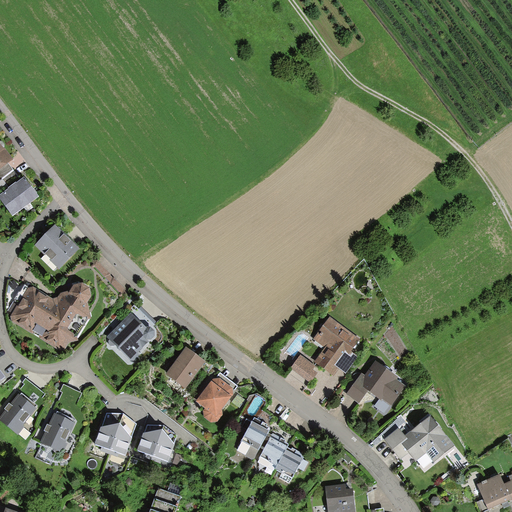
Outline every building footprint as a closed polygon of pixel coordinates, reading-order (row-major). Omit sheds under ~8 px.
[(0,142),(0,167),(7,162),(12,158),(0,142)] [(7,162),(0,167),(0,182),(5,189),(19,178),(7,162)] [(22,176),(19,178),(5,189),(0,192),(0,197),(12,213),(36,195),(22,176)] [(54,223),(32,245),(57,269),(78,247),(54,223)] [(26,288),(10,315),(11,321),(59,350),(64,348),(68,342),(76,340),(76,334),(85,319),(90,317),(86,302),(89,295),(88,286),(80,281),(71,284),(67,291),(59,293),(56,296),(52,298),(31,287),(26,288)] [(146,325),(130,312),(111,331),(109,331),(106,333),(105,336),(107,339),(107,343),(109,345),(111,346),(114,344),(130,360),(133,360),(148,341),(150,341),(152,338),(154,334),(154,332),(153,329),(152,326),(148,324),(146,325)] [(360,338),(329,315),(313,338),(324,347),(313,362),(331,375),(337,367),(346,373),(359,355),(352,349),(360,338)] [(206,361),(186,347),(165,375),(185,389),(206,361)] [(316,365),(301,354),(291,367),(310,382),(318,372),(313,368),(316,365)] [(361,373),(346,394),(359,403),(368,389),(391,404),(404,384),(396,379),(398,376),(374,360),(364,375),(361,373)] [(212,378),(208,381),(195,402),(204,409),(203,410),(203,417),(210,422),(216,422),(222,414),(221,410),(233,393),(232,388),(220,378),(212,378)] [(79,405),(84,394),(68,387),(63,398),(79,405)] [(0,421),(18,435),(25,427),(23,426),(36,410),(35,409),(37,406),(22,394),(11,407),(9,405),(5,410),(7,412),(0,421)] [(75,421),(57,413),(56,415),(54,415),(49,427),(47,426),(44,432),(45,433),(41,443),(63,453),(76,425),(74,424),(75,421)] [(125,457),(137,424),(124,415),(107,414),(95,446),(104,449),(116,453),(125,457)] [(398,427),(384,439),(392,449),(400,442),(415,460),(425,452),(432,461),(453,444),(429,414),(404,434),(398,427)] [(270,433),(268,432),(270,429),(269,427),(267,426),(268,424),(255,417),(241,440),(258,450),(259,447),(263,448),(270,433)] [(168,460),(177,435),(163,424),(146,424),(137,448),(146,452),(159,457),(168,460)] [(272,434),(270,433),(263,448),(259,456),(276,465),(287,447),(288,445),(288,444),(287,443),(284,441),(285,440),(272,433),(272,434)] [(291,449),(287,447),(276,465),(275,468),(281,472),(279,477),(289,483),(297,468),(303,471),(307,462),(302,459),(304,456),(304,455),(303,454),(291,447),(291,449)] [(500,473),(477,483),(483,498),(477,501),(481,511),(511,498),(511,482),(511,480),(504,483),(500,473)] [(345,511),(355,511),(353,490),(345,491),(344,486),(326,488),(328,511),(345,511)] [(174,511),(181,496),(158,488),(149,511),(174,511)]
